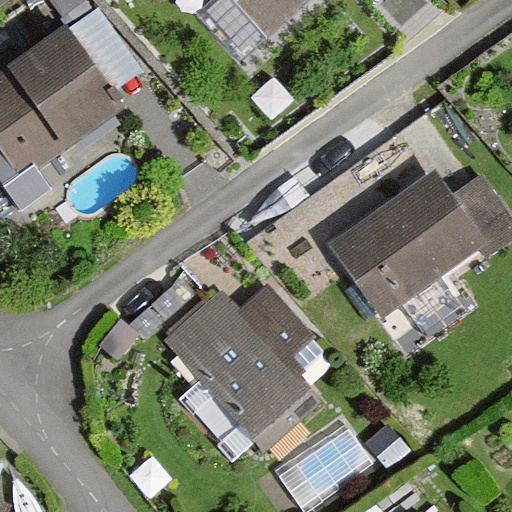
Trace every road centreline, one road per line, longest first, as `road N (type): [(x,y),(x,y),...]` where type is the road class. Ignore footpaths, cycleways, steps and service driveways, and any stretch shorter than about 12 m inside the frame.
road 1 (residential): [(0,366),(511,0)]
road 2 (residential): [(0,383),(104,511)]
